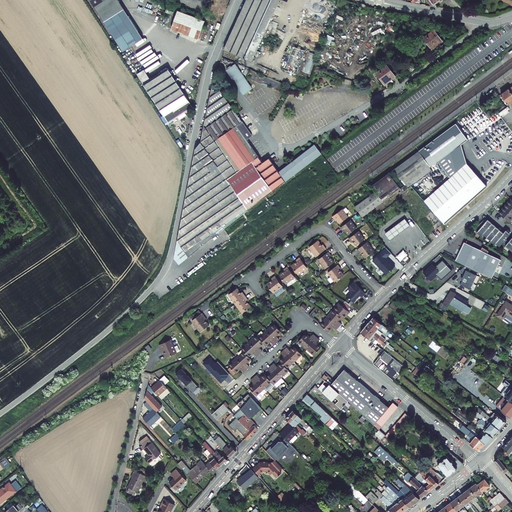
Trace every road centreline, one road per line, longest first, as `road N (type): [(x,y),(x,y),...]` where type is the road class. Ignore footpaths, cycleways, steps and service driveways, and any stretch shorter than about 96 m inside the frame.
road 1 (residential): [(0,413),(100,337),(161,275),(208,73),(239,0)]
road 2 (secondary): [(337,346),(193,511)]
road 3 (secondary): [(337,346),(480,459)]
road 4 (secondary): [(511,176),(383,295)]
road 5 (residential): [(254,275),(322,229),(383,295)]
road 6 (residential): [(368,0),(487,23),(511,17)]
road 7 (residential): [(146,376),(111,511)]
road 8 (residential): [(235,385),(303,324),(337,346)]
